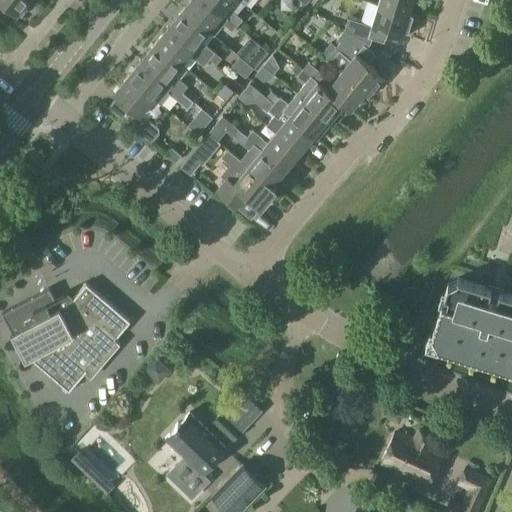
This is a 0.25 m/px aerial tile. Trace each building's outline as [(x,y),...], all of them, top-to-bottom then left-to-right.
[(1,0),(20,15),(32,0),(1,0)] [(206,0),(188,0),(182,8),(208,29),(213,34),(222,24),(231,31),(236,25),(206,0)] [(227,6),(231,0),(206,0),(236,25),(242,18),(232,10),(227,6)] [(408,11),(411,0),(378,0),(378,3),(412,13),(408,11)] [(347,17),(344,28),(370,42),(371,37),(382,40),(385,30),(405,36),(412,13),(378,3),(371,24),(347,17)] [(200,39),(208,29),(182,8),(168,24),(209,58),(214,51),(200,39)] [(203,65),(209,58),(168,24),(154,41),(180,62),(189,52),(203,65)] [(339,50),(330,61),(340,70),(368,93),(383,75),(365,60),(372,51),(366,47),(370,42),(344,28),(335,38),(338,40),(333,46),(339,50)] [(253,66),(266,50),(249,35),(236,52),(253,66)] [(171,74),(180,62),(154,41),(141,58),(167,79),(181,91),(187,85),(177,76),(175,78),(171,74)] [(221,57),(214,51),(209,58),(216,63),(221,57)] [(127,74),(153,96),(160,102),(169,92),(186,107),(192,100),(181,91),(167,79),(141,58),(127,74)] [(307,60),(302,67),(317,80),(316,81),(320,84),(327,76),(307,60)] [(295,91),(326,117),(330,120),(344,103),(349,108),(350,107),(326,87),(325,88),(320,84),(316,81),(317,80),(302,67),(296,74),(304,80),(295,91)] [(340,70),(326,87),(350,107),(364,90),(368,93),(340,70)] [(135,110),(126,121),(151,141),(158,132),(156,127),(139,113),(153,96),(127,74),(113,92),(135,110)] [(278,95),(273,102),(312,134),(316,137),(330,120),(326,117),(295,91),(286,102),(278,95)] [(265,123),(275,131),(299,151),(312,134),(273,102),(267,109),(273,114),(265,123)] [(246,148),(239,157),(275,187),(271,184),(285,167),(246,135),(245,135),(236,127),(230,134),(246,148)] [(251,128),(246,135),(285,167),(299,151),(275,131),(266,141),(251,128)] [(171,146),(165,153),(175,161),(181,154),(171,146)] [(225,179),(217,190),(250,217),(275,187),(239,157),(227,148),(221,156),(229,163),(219,175),(225,179)] [(511,294),(498,290),(457,277),(456,279),(449,283),(447,282),(430,336),(432,336),(436,344),(436,346),(510,369),(511,367),(511,366),(511,294)] [(0,311),(10,331),(25,358),(29,356),(68,390),(93,360),(99,366),(119,343),(114,338),(130,320),(85,282),(61,310),(59,306),(49,286),(0,311)] [(242,429),(261,409),(242,390),(222,410),(242,429)] [(232,439),(242,429),(222,410),(212,420),(232,439)] [(201,471),(225,446),(189,412),(165,437),(201,471)] [(441,451),(430,446),(434,437),(417,429),(413,438),(395,430),(380,464),(426,484),(441,451)] [(238,511),(265,485),(242,462),(211,494),(229,511),(238,511)] [(463,464),(457,479),(468,483),(461,501),(450,496),(443,511),(473,511),(489,475),(463,464)]
